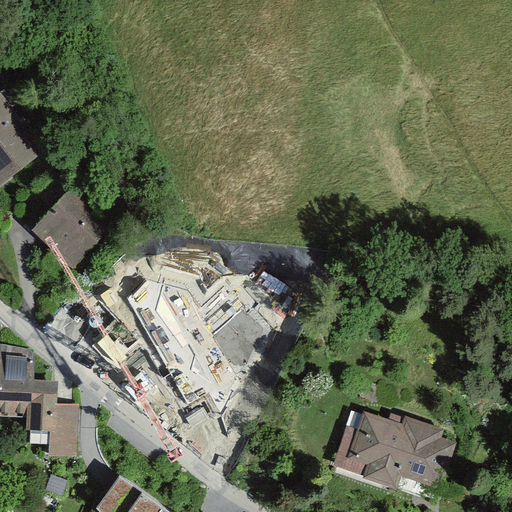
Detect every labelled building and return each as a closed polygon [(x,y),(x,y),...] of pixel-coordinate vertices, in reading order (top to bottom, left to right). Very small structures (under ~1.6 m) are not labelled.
[(4,98),(0,100),(0,179),(5,186),(47,154),(4,98)] [(109,220),(74,188),(35,229),(70,261),(109,220)] [(166,266),(147,280),(128,299),(184,404),(211,393),(221,419),(289,302),(245,275),(166,266)] [(0,359),(0,414),(34,416),(33,428),(57,430),(55,457),(78,458),(81,411),(78,411),(66,410),(59,410),(60,385),(35,383),(37,356),(5,354),(5,360),(0,359)] [(412,416),(372,403),(366,423),(355,419),(343,454),(402,474),(406,461),(447,474),(460,432),(445,427),(447,420),(414,409),(412,416)] [(176,511),(119,476),(112,487),(98,509),(101,511),(176,511)]
